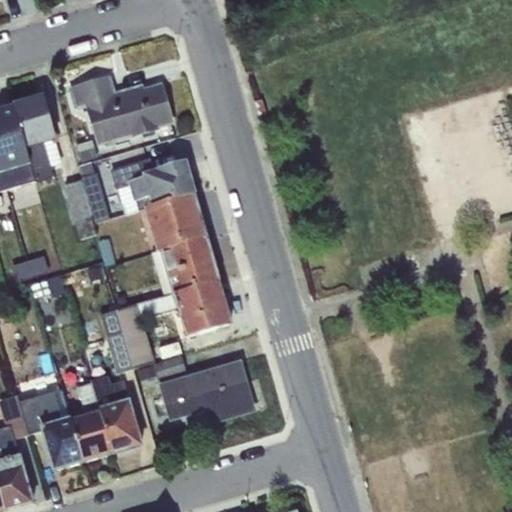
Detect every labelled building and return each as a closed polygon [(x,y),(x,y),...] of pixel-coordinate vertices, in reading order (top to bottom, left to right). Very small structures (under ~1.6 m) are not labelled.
[(109,80),(70,91),(76,110),(85,108),(97,148),(131,138),(131,140),(159,132),(157,128),(171,124),(160,87),(142,93),(141,88),(114,96),(109,80)] [(43,99),(13,107),(35,184),(53,180),(50,167),(61,165),(43,99)] [(0,169),(7,192),(35,184),(13,107),(0,111),(0,169)] [(92,141),(75,146),(80,163),(97,159),(92,141)] [(145,212),(193,198),(184,165),(154,174),(150,160),(110,172),(124,218),(145,212)] [(93,222),(93,224),(109,220),(97,174),(94,175),(92,165),(77,169),(81,181),(93,222)] [(93,222),(81,181),(63,187),(79,241),(96,234),(93,224),(93,222)] [(193,198),(145,212),(158,254),(206,240),(193,198)] [(108,239),(99,241),(106,267),(115,265),(108,239)] [(206,240),(158,254),(151,256),(163,299),(218,284),(206,240)] [(44,257),(28,262),(33,279),(49,274),(44,257)] [(33,279),(28,262),(11,267),(16,284),(33,279)] [(218,284),(163,299),(116,312),(116,313),(133,371),(155,364),(141,321),(177,311),(185,340),(230,326),(218,284)] [(116,313),(99,317),(117,376),(133,372),(133,371),(116,313)] [(181,358),(154,366),(159,382),(186,374),(181,358)] [(162,399),(167,416),(168,421),(198,412),(197,410),(203,408),(208,425),(235,417),(234,412),(248,408),(236,364),(158,386),(162,399)] [(92,384),(112,455),(141,446),(123,383),(111,387),(109,377),(92,382),(92,384)] [(86,417),(72,421),(84,463),(112,455),(92,384),(77,389),(86,417)] [(63,392),(48,396),(56,424),(71,419),(63,392)] [(48,396),(19,404),(28,437),(43,433),(54,472),(84,463),(72,421),(71,419),(56,424),(48,396)] [(0,410),(6,434),(0,436),(0,499),(3,511),(7,511),(32,505),(18,457),(13,442),(28,437),(19,404),(17,399),(0,404),(0,410)] [(167,416),(162,399),(152,402),(157,419),(167,416)]
